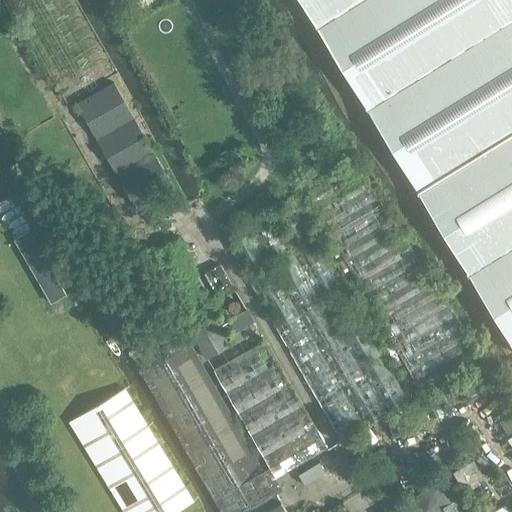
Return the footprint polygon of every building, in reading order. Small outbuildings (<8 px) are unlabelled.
[(511,0),(302,0),(511,342),(511,0)] [(137,211),(175,190),(113,81),(75,103),(137,211)] [(247,309),(230,319),(237,331),(254,321),(247,309)] [(230,345),(211,310),(187,323),(207,358),(230,345)] [(262,470),(190,342),(179,323),(127,350),(220,511),(286,511),(281,502),(275,492),(282,489),(275,477),(269,466),(262,470)] [(213,370),(269,466),(275,477),(327,447),(265,340),(213,370)] [(123,511),(173,511),(193,500),(124,388),(69,422),(123,511)] [(511,412),(499,421),(507,434),(511,430),(511,412)] [(473,459),(452,472),(461,487),(482,474),(473,459)] [(461,511),(441,478),(385,511),(432,511),(444,505),(447,511),(461,511)]
